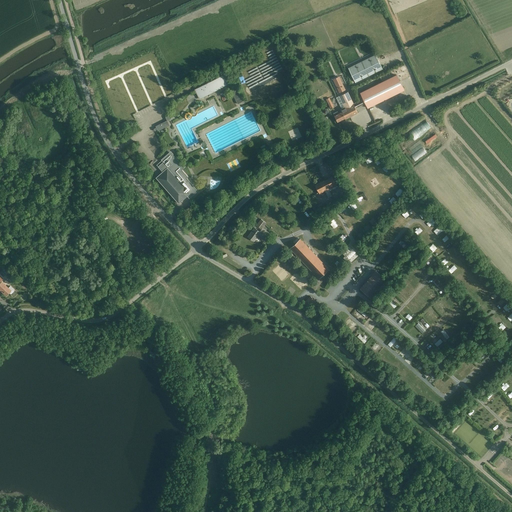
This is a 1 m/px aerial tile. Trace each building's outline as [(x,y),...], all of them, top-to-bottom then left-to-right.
[(349,67),(356,82),(383,69),(376,54),(349,67)] [(223,75),(195,89),(200,99),(228,85),(223,75)] [(368,107),(405,90),(397,75),(361,92),(368,107)] [(333,79),(339,93),(346,90),(340,77),(333,79)] [(235,88),(232,89),(230,90),(237,104),(243,101),(236,88),(235,88)] [(341,111),(334,114),(337,121),(345,117),(346,118),(358,113),(355,108),(359,106),(356,101),(353,103),(347,91),(336,97),(341,108),(340,109),(341,111)] [(331,109),(334,108),(330,98),(326,99),(328,104),(331,109)] [(156,128),(154,129),(155,131),(157,130),(158,131),(170,125),(167,120),(171,118),(169,115),(165,117),(167,120),(156,126),(156,127),(156,128)] [(413,139),(430,127),(425,121),(408,132),(413,139)] [(163,172),(156,177),(179,203),(187,196),(189,198),(198,191),(187,178),(188,177),(182,170),(185,168),(179,161),(173,154),(172,154),(171,152),(163,160),(164,161),(163,162),(158,166),(163,172)] [(230,161),(224,164),(228,172),(234,169),(230,161)] [(329,190),(337,186),(332,177),(315,185),(319,193),(325,190),(329,198),(332,196),(329,190)] [(285,186),(280,191),(284,195),(289,191),(285,186)] [(274,196),(267,202),(272,206),(278,201),(274,196)] [(276,211),(279,215),(284,210),(281,206),(276,211)] [(256,225),(262,229),(266,223),(261,219),(256,225)] [(266,240),(268,237),(267,237),(265,235),(263,233),(262,234),(260,233),(261,232),(255,227),(248,236),(254,241),(259,234),(261,236),(266,240)] [(383,231),(378,237),(383,241),(388,235),(383,231)] [(319,277),(329,268),(300,239),(291,248),(319,277)] [(351,262),(358,256),(355,253),(354,254),(351,250),(352,249),(349,247),(342,253),(345,256),(344,257),(347,261),(348,259),(351,262)] [(418,267),(416,269),(424,277),(426,275),(418,267)] [(387,280),(376,271),(360,289),(371,299),(387,280)] [(436,280),(435,282),(441,289),(443,287),(436,280)] [(2,282),(0,283),(0,290),(6,296),(9,293),(10,294),(11,294),(12,294),(14,292),(14,290),(14,289),(10,286),(8,288),(2,282)] [(405,284),(401,288),(407,293),(410,289),(405,284)] [(428,287),(426,289),(433,297),(435,294),(428,287)] [(309,305),(315,299),(311,295),(305,301),(309,305)] [(412,299),(408,303),(417,313),(421,310),(412,299)] [(446,299),(443,301),(451,310),(454,308),(446,299)] [(397,307),(391,300),(388,303),(395,309),(397,307)] [(401,310),(409,319),(413,315),(404,306),(401,310)] [(439,306),(436,308),(443,316),(445,314),(439,306)] [(367,313),(359,307),(357,309),(364,316),(367,313)] [(375,321),(371,318),(366,323),(370,327),(375,321)] [(417,323),(414,326),(421,333),(424,331),(417,323)] [(450,325),(448,326),(455,334),(457,333),(450,325)] [(357,329),(353,326),(348,332),(351,335),(357,329)] [(389,335),(382,328),(378,332),(381,335),(383,333),(387,337),(389,335)] [(360,334),(357,337),(364,344),(367,341),(360,334)] [(398,341),(394,337),(389,343),(392,346),(398,341)] [(482,356),(478,353),(472,359),(475,363),(482,356)] [(383,355),(380,358),(387,365),(390,362),(383,355)] [(422,363),(418,359),(413,365),(417,369),(422,363)] [(464,364),(456,372),(459,376),(467,368),(464,364)] [(403,365),(397,372),(400,375),(406,368),(403,365)] [(426,371),(433,378),(435,375),(428,369),(426,371)] [(488,369),(482,375),(485,378),(491,371),(488,369)] [(477,374),(473,378),(480,384),(484,381),(477,374)] [(412,382),(404,375),(402,377),(410,385),(412,382)] [(444,383),(441,379),(435,385),(439,388),(444,383)] [(425,386),(419,394),(422,396),(428,389),(425,386)] [(464,393),(457,399),(459,402),(466,395),(464,393)] [(428,395),(426,398),(434,405),(436,402),(428,395)] [(451,405),(444,412),(448,416),(455,409),(451,405)] [(450,430),(453,433),(461,424),(458,422),(450,430)]
